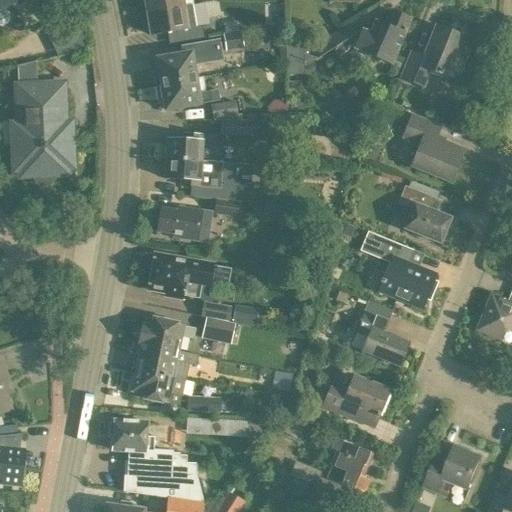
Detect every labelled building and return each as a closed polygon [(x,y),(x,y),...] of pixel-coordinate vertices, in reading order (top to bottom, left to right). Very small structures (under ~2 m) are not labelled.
[(0,0),(0,8),(17,0),(0,0)] [(143,0),(146,12),(181,6),(180,0),(143,0)] [(201,27),(185,29),(181,6),(146,12),(150,36),(166,33),(168,45),(203,40),(201,27)] [(347,24),(312,47),(320,58),(333,49),(340,60),(356,49),(391,64),(410,21),(390,12),(384,27),(374,23),(370,34),(362,31),(360,36),(356,34),(355,35),(347,24)] [(87,48),(81,30),(74,34),(65,17),(43,28),(56,54),(87,48)] [(237,33),(235,23),(223,25),(225,35),(237,33)] [(471,43),(436,28),(423,59),(412,55),(402,80),(424,88),(431,71),(456,81),(471,43)] [(225,35),(224,35),(226,52),(243,50),(240,32),(237,33),(225,35)] [(194,80),(192,67),(224,61),(220,40),(180,46),(182,55),(155,59),(157,72),(153,72),(155,86),(194,80)] [(304,69),(320,58),(312,47),(285,46),(286,75),(304,75),(304,69)] [(15,63),(16,79),(36,78),(35,62),(15,63)] [(203,78),(194,80),(155,86),(158,101),(161,100),(163,111),(219,102),(217,91),(205,94),(203,78)] [(14,171),(20,171),(20,177),(33,176),(34,180),(37,183),(40,185),(44,185),(47,184),(50,182),(52,179),(53,175),(66,175),(66,169),(72,168),(71,142),(65,142),(62,85),(16,87),(19,144),(13,144),(14,171)] [(286,119),(286,100),(273,100),(267,107),(267,120),(286,119)] [(236,116),(234,102),(210,106),(213,121),(241,121),(240,115),(236,116)] [(290,105),(291,120),(309,119),(308,104),(290,105)] [(403,138),(420,145),(411,167),(449,183),(462,151),(434,140),(439,128),(412,117),(403,138)] [(260,137),(260,122),(220,122),(219,136),(260,137)] [(164,155),(164,160),(220,164),(220,163),(221,149),(207,148),(207,153),(201,153),(202,140),(206,140),(206,137),(199,136),(182,135),(182,142),(165,141),(165,146),(162,147),(162,153),(164,155)] [(378,153),(377,150),(369,147),(365,157),(375,161),(378,153)] [(218,189),(220,164),(164,160),(164,166),(161,168),(161,174),(163,175),(163,180),(180,181),(180,186),(218,189)] [(410,182),(407,189),(404,188),(397,204),(411,210),(402,230),(439,245),(450,219),(434,213),(439,202),(436,201),(439,194),(410,182)] [(244,219),(246,206),(216,200),(214,214),(244,219)] [(172,239),(193,243),(194,242),(206,243),(210,217),(198,215),(199,212),(176,208),(175,212),(160,209),(159,216),(157,217),(155,226),(157,228),(157,234),(171,236),(172,239)] [(339,223),(336,232),(349,237),(352,228),(339,223)] [(436,276),(406,264),(411,251),(367,233),(359,252),(389,264),(377,293),(421,311),(436,276)] [(208,286),(209,284),(215,285),(226,287),(230,269),(212,267),(159,257),(153,255),(146,291),(159,294),(164,294),(163,299),(181,302),(182,297),(198,300),(201,285),(208,286)] [(511,304),(491,296),(476,333),(501,343),(506,331),(511,333),(511,304)] [(391,312),(367,302),(363,313),(358,326),(370,331),(361,353),(398,368),(407,345),(382,334),(387,323),(391,312)] [(203,303),(200,318),(229,323),(231,308),(203,303)] [(230,322),(251,325),(253,314),(232,311),(230,322)] [(181,326),(159,322),(159,321),(147,318),(146,325),(141,324),(140,328),(137,327),(134,341),(137,342),(136,343),(174,351),(177,337),(191,340),(193,330),(181,327),(181,326)] [(231,340),(234,325),(231,324),(205,319),(202,335),(231,340)] [(174,351),(136,343),(134,353),(140,354),(136,370),(183,380),(186,365),(194,366),(197,356),(174,351)] [(11,393),(0,360),(0,413),(10,410),(5,395),(11,393)] [(135,395),(135,398),(147,400),(163,404),(177,407),(183,380),(136,370),(136,371),(133,371),(130,384),(134,385),(132,391),(137,392),(136,396),(135,395)] [(288,393),(291,375),(273,372),(270,390),(288,393)] [(346,395),(329,388),(321,408),(345,418),(350,407),(378,418),(388,393),(352,378),(346,395)] [(188,397),(187,411),(220,414),(220,410),(227,410),(227,402),(221,401),(221,399),(188,397)] [(248,438),(249,422),(222,421),(221,436),(248,438)] [(112,451),(128,452),(152,454),(153,439),(145,439),(146,425),(113,423),(113,426),(110,428),(110,435),(112,438),(112,451)] [(0,484),(19,487),(23,451),(17,450),(18,437),(0,438),(0,484)] [(329,452),(336,455),(326,479),(364,495),(369,482),(362,479),(372,455),(334,440),(329,452)] [(452,484),(467,490),(480,459),(455,449),(448,464),(436,459),(424,488),(446,498),(452,484)] [(138,497),(164,500),(202,506),(194,478),(194,467),(184,466),(185,459),(178,458),(178,456),(170,456),(152,454),(128,452),(127,477),(139,478),(138,497)] [(294,466),(289,477),(315,488),(320,477),(294,466)] [(511,511),(511,492),(509,499),(497,494),(490,511),(511,511)] [(201,511),(202,506),(164,500),(162,511),(145,511),(146,508),(105,503),(103,511),(201,511)]
